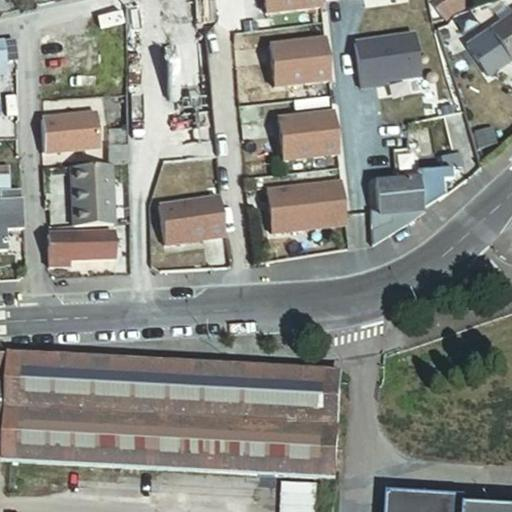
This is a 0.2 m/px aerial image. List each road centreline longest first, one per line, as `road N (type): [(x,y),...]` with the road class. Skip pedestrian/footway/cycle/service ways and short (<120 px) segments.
road 1 (unclassified): [(44,316),(307,306),(408,278),(458,245)]
road 2 (residential): [(44,316),(27,28)]
